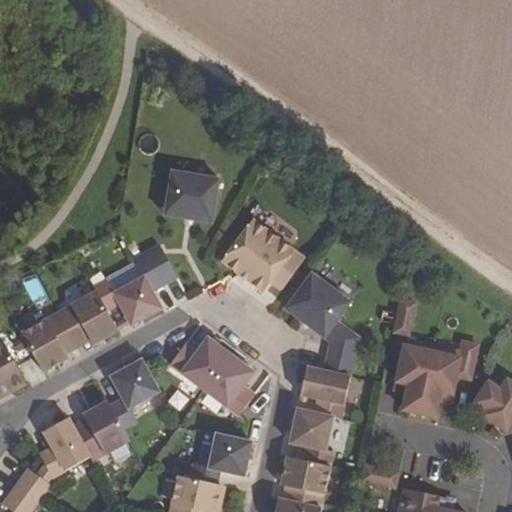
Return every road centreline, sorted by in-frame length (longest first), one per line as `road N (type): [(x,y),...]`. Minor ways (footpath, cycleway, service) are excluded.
road 1 (residential): [(0,437),(19,409),(204,304),(282,351),(284,391),(258,511)]
road 2 (track): [(511,288),(244,102),(116,0)]
road 3 (residential): [(489,511),(496,476),(479,452),(376,433)]
